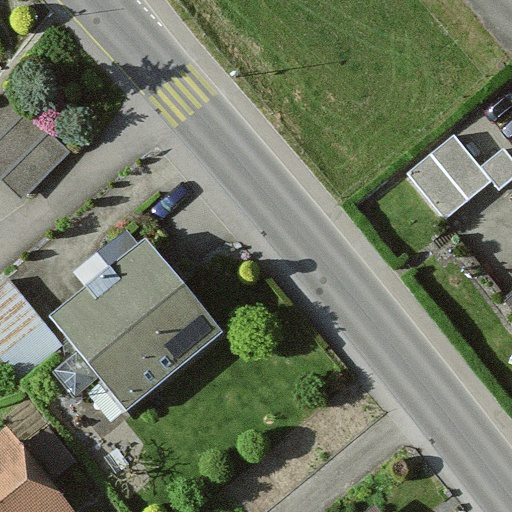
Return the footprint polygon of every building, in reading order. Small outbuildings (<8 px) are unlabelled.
[(0,96),(0,179),(24,201),(68,154),(2,95),(0,96)] [(484,185),(452,146),(413,177),(445,217),(484,185)] [(55,318),(132,407),(226,326),(150,237),(55,318)] [(0,345),(5,353),(51,322),(13,268),(0,277),(0,345)] [(0,511),(83,511),(15,424),(0,436),(0,511)]
